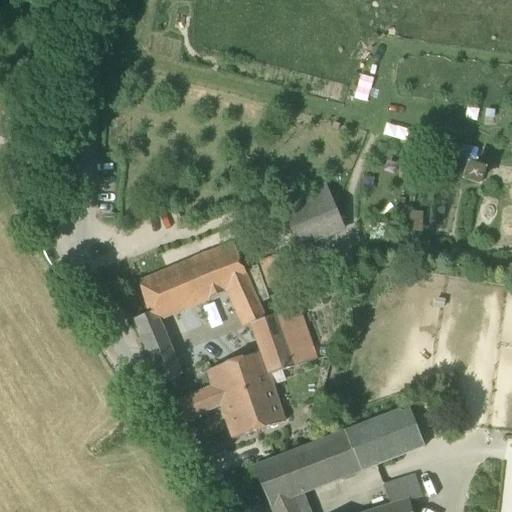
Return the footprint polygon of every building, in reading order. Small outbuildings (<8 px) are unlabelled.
[(401,162),(400,180),(413,181),(414,163),(401,162)] [(466,180),(479,184),(483,172),(471,168),(466,180)] [(280,206),(285,217),(330,198),(325,187),(280,206)] [(285,217),(298,247),(342,229),(330,198),(285,217)] [(415,232),(426,232),(427,214),(416,214),(415,232)] [(250,238),(268,290),(287,283),(269,231),(250,238)] [(140,282),(150,315),(155,313),(190,299),(193,307),(225,293),(221,286),(228,283),(242,314),(259,305),(233,245),(140,282)] [(265,320),(259,305),(242,314),(247,327),(251,325),(265,320)] [(297,310),(279,316),(297,368),(315,362),(297,310)] [(159,320),(155,313),(150,315),(133,321),(145,348),(168,341),(159,320)] [(269,377),(297,368),(279,316),(265,320),(251,325),(260,354),(262,354),(269,377)] [(168,341),(145,348),(152,365),(174,356),(168,341)] [(221,407),(232,441),(285,423),(269,377),(262,354),(260,354),(208,372),(214,389),(221,407)] [(152,365),(161,386),(182,376),(174,356),(152,365)] [(176,406),(188,421),(221,407),(214,389),(176,406)] [(253,470),(270,508),(295,499),(376,467),(425,448),(409,409),(253,470)] [(383,485),(392,506),(409,501),(422,499),(414,476),(383,485)] [(270,508),(271,511),(298,511),(300,511),(295,499),(270,508)] [(392,506),(374,511),(411,511),(409,501),(392,506)]
